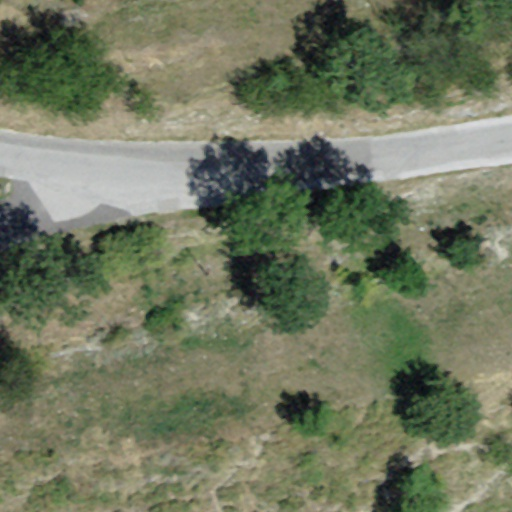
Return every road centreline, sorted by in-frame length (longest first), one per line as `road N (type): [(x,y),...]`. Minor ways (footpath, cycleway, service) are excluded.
road 1 (unclassified): [(135,174),(363,157),(511,130)]
road 2 (residential): [(135,174),(44,221),(0,225)]
road 3 (unclassified): [(0,155),(135,174)]
